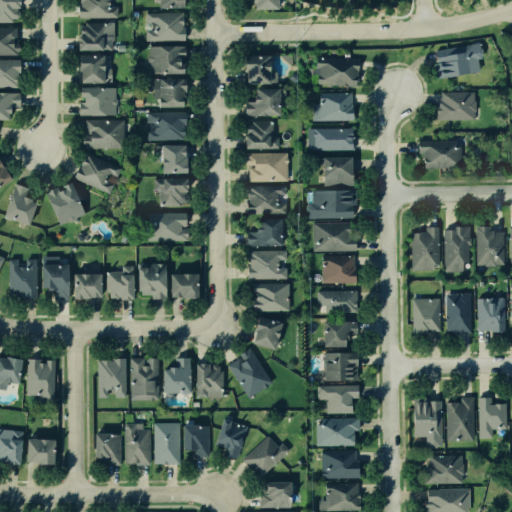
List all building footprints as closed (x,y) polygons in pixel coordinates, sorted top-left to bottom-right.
[(0,0),(17,0),(17,22),(0,22),(0,0)] [(74,0),(115,0),(115,18),(74,18),(74,0)] [(159,0),(159,8),(184,7),(183,0),(159,0)] [(273,0),(274,9),(246,8),(246,0),(273,0)] [(141,10),(181,10),(181,40),(141,39),(141,10)] [(72,23),(113,23),(113,50),(74,49),(72,23)] [(0,26),(15,26),(13,55),(0,54),(0,26)] [(428,49),(476,41),(479,68),(433,77),(428,49)] [(147,45),(182,45),(182,68),(147,68),(147,45)] [(235,54),(265,54),(265,82),(236,81),(235,54)] [(309,54),(356,54),(356,88),(311,87),(309,54)] [(70,58),(106,58),(106,84),(71,83),(70,58)] [(0,60),(17,60),(18,87),(0,86),(0,60)] [(144,77),(182,76),(182,105),(150,103),(144,77)] [(244,85),(275,85),(276,113),(245,114),(244,85)] [(73,90),(112,89),(113,115),(74,116),(73,90)] [(0,91),(18,91),(18,118),(0,118),(0,91)] [(310,95),(352,92),(352,120),(310,120),(310,95)] [(435,94),(471,93),(470,119),(434,119),(435,94)] [(146,110),(184,110),(184,139),(147,138),(146,110)] [(80,121),(124,120),(126,148),(80,149),(80,121)] [(239,122),(265,122),(264,148),(238,149),(239,122)] [(305,126),(349,125),(350,150),(304,151),(305,126)] [(414,141),(459,139),(461,172),(419,169),(414,141)] [(156,143),(185,144),(185,170),(155,170),(156,143)] [(240,155),(285,153),(285,179),(239,179),(240,155)] [(82,154),(117,167),(106,193),(71,177),(82,154)] [(303,159),(349,158),(349,185),(303,185),(303,159)] [(0,185),(10,181),(0,160),(0,185)] [(152,177),(185,176),(185,204),(152,204),(152,177)] [(39,190),(65,180),(80,214),(55,225),(39,190)] [(0,203),(10,183),(22,189),(18,195),(33,204),(23,227),(0,211),(0,203)] [(243,188),(280,187),(281,214),(242,214),(243,188)] [(302,191),(351,190),(352,218),(303,218),(302,191)] [(151,212),(183,210),(183,241),(147,240),(151,212)] [(243,220),(276,219),(276,244),(244,244),(243,220)] [(442,222),(463,223),(465,266),(440,266),(442,222)] [(311,224),(352,223),(353,250),(310,249),(311,224)] [(403,227),(434,225),(434,272),(406,272),(403,227)] [(473,226),(500,226),(501,270),(471,270),(473,226)] [(244,252),(284,251),(284,279),(243,278),(244,252)] [(311,256),(352,255),(353,283),(312,284),(311,256)] [(6,256),(33,256),(33,294),(5,294),(6,256)] [(40,256),(62,256),(64,301),(49,297),(37,285),(40,256)] [(133,262),(161,263),(161,295),(132,295),(133,262)] [(66,268),(95,268),(96,298),(67,298),(66,268)] [(104,269),(129,269),(129,300),(104,298),(104,269)] [(170,297),(197,298),(198,273),(170,273),(170,297)] [(246,284),(286,285),(286,311),(247,311),(246,284)] [(312,291),(353,289),(354,314),(312,313),(312,291)] [(444,293),(468,292),(470,335),(445,335),(444,293)] [(409,297),(438,297),(439,333),(410,333),(409,297)] [(503,297),(493,298),(493,299),(476,299),(477,332),(504,331),(503,297)] [(246,318),(275,324),(268,350),(242,340),(246,318)] [(316,321),(354,322),(355,350),(315,348),(316,321)] [(242,346),(266,383),(244,399),(221,361),(242,346)] [(318,354),(351,354),(353,379),(318,379),(318,354)] [(0,356),(17,359),(12,393),(0,390),(0,356)] [(135,356),(153,356),(154,395),(128,396),(128,356),(135,356)] [(161,357),(183,356),(185,392),(160,391),(161,357)] [(94,358),(121,358),(120,399),(93,399),(94,358)] [(25,359),(53,360),(53,401),(31,389),(23,389),(25,359)] [(190,360),(217,360),(220,396),(189,395),(190,360)] [(316,388),(354,386),(355,413),(316,412),(316,388)] [(442,395),(470,394),(472,441),(444,441),(442,395)] [(403,396),(438,395),(439,444),(421,445),(405,435),(403,396)] [(476,396),(503,396),(505,436),(477,437),(476,396)] [(212,440),(218,418),(242,427),(231,458),(212,440)] [(312,420),(354,419),(355,444),(312,444),(312,420)] [(120,424),(145,423),(147,465),(119,464),(120,424)] [(151,423),(177,423),(178,463),(152,463),(151,423)] [(182,424),(204,424),(203,459),(189,459),(189,449),(183,448),(182,424)] [(0,431),(18,432),(14,463),(0,461),(0,431)] [(89,432),(114,432),(116,465),(98,463),(98,455),(89,454),(89,432)] [(238,458),(265,434),(274,444),(280,440),(289,452),(257,479),(238,458)] [(23,437),(50,438),(51,463),(20,461),(23,437)] [(317,451),(353,451),(353,479),(316,479),(317,451)] [(418,452),(465,451),(467,480),(421,481),(418,452)] [(256,483),(286,483),(287,505),(255,506),(256,483)] [(319,486),(354,485),(355,509),(319,508),(319,486)] [(421,511),(419,488),(468,486),(468,511),(421,511)]
